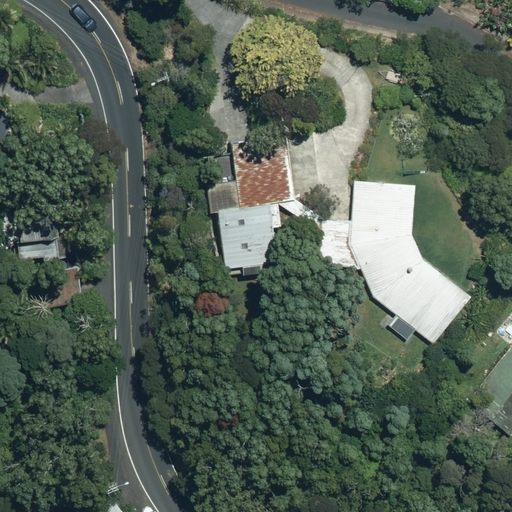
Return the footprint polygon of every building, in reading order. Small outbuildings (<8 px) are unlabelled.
[(0,139),(13,111),(0,104),(0,139)] [(221,209),(228,266),(281,258),(276,224),(286,222),(282,198),(299,196),(290,131),(233,139),(238,178),(207,182),(210,211),(221,209)] [(414,226),(419,179),(356,177),(355,219),(326,216),(322,258),(363,263),(376,292),(399,310),(391,322),(411,337),(419,327),(438,342),(477,291),(427,254),(414,226)] [(20,235),(21,251),(47,250),(47,257),(62,256),(56,183),(14,186),(16,206),(4,207),(6,237),(20,235)] [(23,270),(26,307),(73,301),(70,267),(23,270)] [(511,346),(471,395),(511,426),(511,346)] [(97,511),(121,511),(123,510),(107,499),(97,511)]
